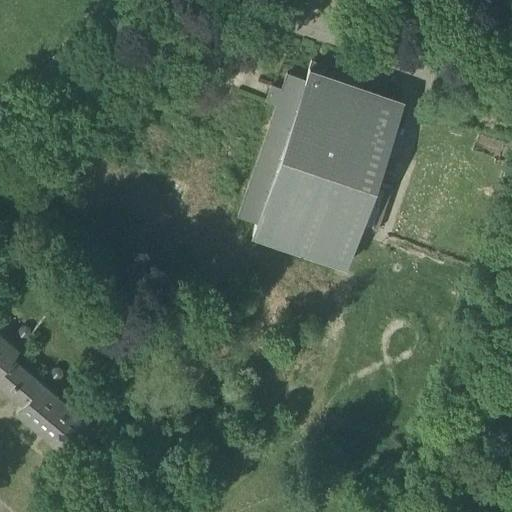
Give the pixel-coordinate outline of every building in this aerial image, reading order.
[(402,101),(320,73),(323,64),(313,60),(310,70),(306,80),(287,74),(282,89),(272,86),(266,102),(276,105),(239,216),(257,222),(253,234),(346,265),(360,225),(376,230),(391,186),(375,181),(402,101)] [(14,201),(21,194),(13,187),(7,195),(14,201)] [(0,385),(8,392),(27,369),(12,356),(18,348),(0,333),(0,385)] [(65,452),(90,422),(27,369),(8,392),(24,405),(18,412),(65,452)] [(94,467),(107,451),(91,438),(78,453),(94,467)]
